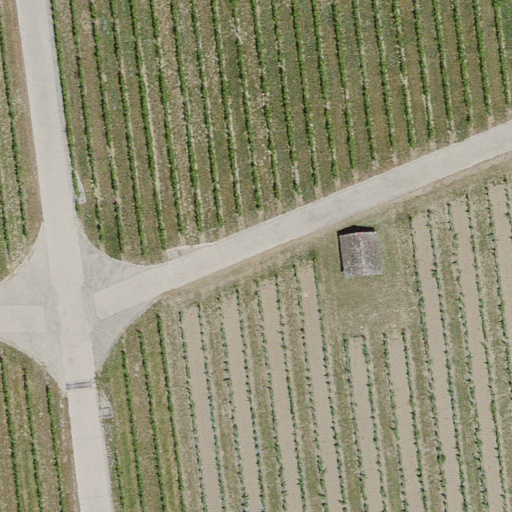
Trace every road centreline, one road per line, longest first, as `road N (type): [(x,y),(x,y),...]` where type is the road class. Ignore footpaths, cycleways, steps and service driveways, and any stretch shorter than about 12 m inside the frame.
road 1 (track): [(511,137),(73,316),(0,315)]
road 2 (track): [(98,511),(34,0)]
